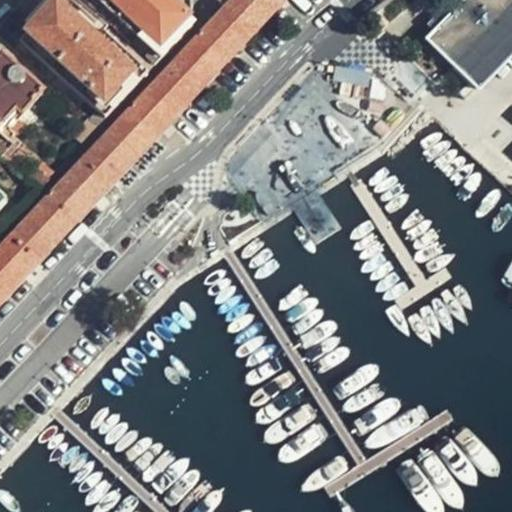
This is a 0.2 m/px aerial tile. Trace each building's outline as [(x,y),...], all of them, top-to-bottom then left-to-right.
[(0,250),(0,305),(101,198),(286,0),(213,0),(225,11),(0,250)] [(57,0),(19,43),(105,122),(148,75),(68,0),(57,0)] [(154,69),(193,27),(166,0),(95,0),(151,51),(144,60),(154,69)] [(511,0),(465,0),(428,39),(476,87),(511,50),(511,0)] [(0,134),(8,142),(23,125),(17,120),(40,95),(0,57),(0,134)] [(337,69),(336,81),(369,82),(369,70),(337,69)] [(27,181),(39,192),(49,181),(38,170),(27,181)]
